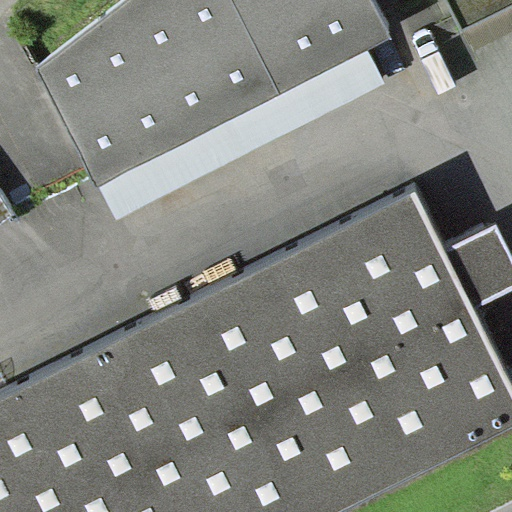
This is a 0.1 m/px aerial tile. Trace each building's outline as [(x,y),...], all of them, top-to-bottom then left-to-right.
[(369,49),(392,38),(372,0),(125,0),(37,67),(99,185),(369,49)] [(511,0),(450,0),(464,26),(511,0)] [(369,49),(99,185),(116,219),(386,83),(369,49)] [(0,212),(19,199),(0,173),(0,212)] [(0,511),(336,511),(511,424),(511,381),(471,301),(511,280),(511,243),(502,223),(449,249),(419,190),(0,400),(0,511)]
